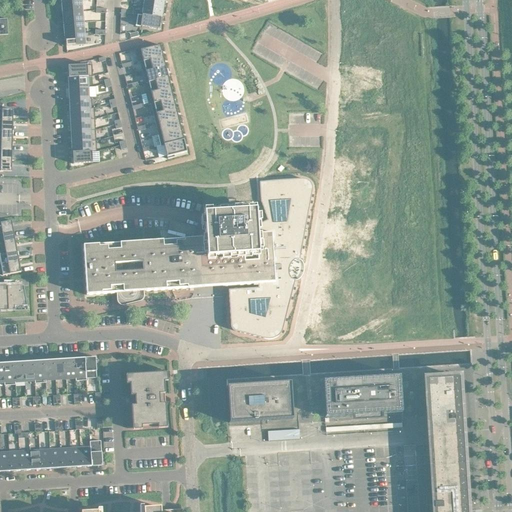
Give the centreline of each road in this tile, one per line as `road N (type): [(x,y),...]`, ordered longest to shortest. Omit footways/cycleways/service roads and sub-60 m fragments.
road 1 (secondary): [(466,0),(493,414)]
road 2 (secondary): [(506,413),(481,0)]
road 3 (residential): [(337,0),(334,137),(298,346)]
road 4 (residential): [(115,63),(138,158),(50,179)]
road 5 (residential): [(56,334),(50,179)]
road 6 (residential): [(50,179),(45,90),(0,85)]
road 7 (residential): [(187,346),(193,475)]
road 8 (residential): [(0,486),(120,479)]
